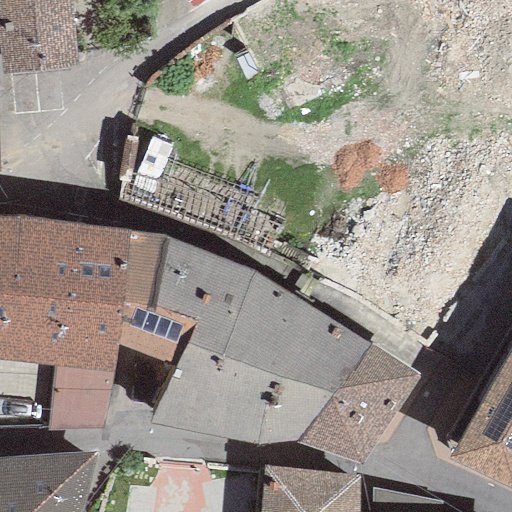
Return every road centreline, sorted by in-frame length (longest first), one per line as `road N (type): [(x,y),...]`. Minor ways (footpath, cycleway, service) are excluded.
road 1 (residential): [(13,164),(268,265),(431,366)]
road 2 (residential): [(13,164),(155,42),(227,0)]
road 3 (residential): [(365,459),(118,436)]
road 4 (residential): [(511,496),(365,459)]
road 5 (residential): [(511,249),(431,366)]
